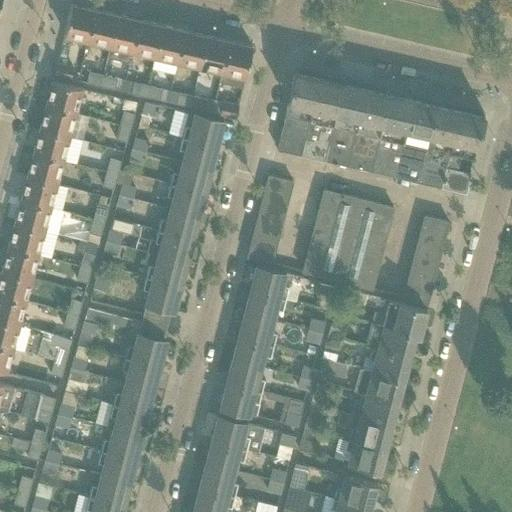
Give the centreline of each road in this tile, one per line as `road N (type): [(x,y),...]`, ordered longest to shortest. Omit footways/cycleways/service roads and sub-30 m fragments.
road 1 (residential): [(158,511),(282,33)]
road 2 (residential): [(417,511),(511,145)]
road 3 (tertiary): [(282,33),(511,85)]
road 4 (tertiary): [(144,0),(282,33)]
road 5 (residential): [(0,119),(33,0)]
